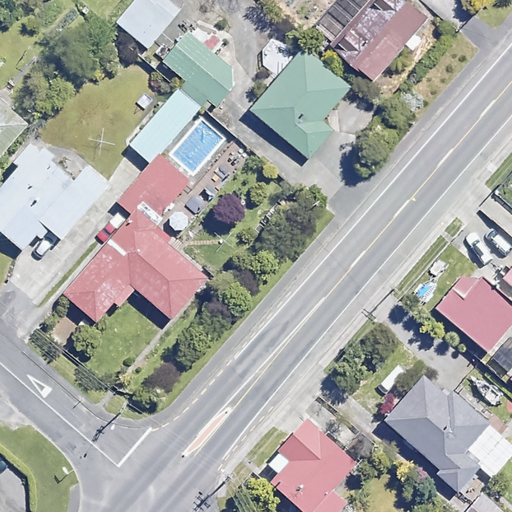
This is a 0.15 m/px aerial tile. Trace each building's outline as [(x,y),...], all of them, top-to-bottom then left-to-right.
[(180,6),(172,0),(127,0),(110,23),(146,50),(180,6)] [(436,23),(408,0),(368,0),(329,46),(370,80),(403,41),(413,51),(436,23)] [(237,80),(186,34),(161,61),(212,107),(237,80)] [(347,87),(300,48),(250,109),(309,158),(332,130),(320,120),(347,87)] [(199,109),(177,90),(128,146),(150,165),(199,109)] [(0,156),(28,124),(0,99),(0,156)] [(72,182),(29,147),(0,182),(0,240),(18,255),(43,226),(60,240),(105,185),(84,168),(72,182)] [(172,237),(153,221),(187,182),(158,157),(109,214),(121,224),(61,294),(93,322),(126,284),(168,320),(204,279),(165,245),(172,237)] [(511,264),(500,279),(511,288),(511,264)] [(511,321),(511,304),(478,277),(460,300),(448,290),(434,308),(488,352),(511,321)] [(473,367),(458,356),(442,378),(457,389),(473,367)] [(449,400),(421,376),(382,422),(432,464),(428,468),(457,493),(478,468),(492,479),(511,455),(511,427),(498,416),(489,426),(453,395),(449,400)] [(351,464),(301,420),(255,471),(301,511),(336,511),(343,504),(328,490),(351,464)] [(504,511),(481,493),(465,511),(504,511)]
